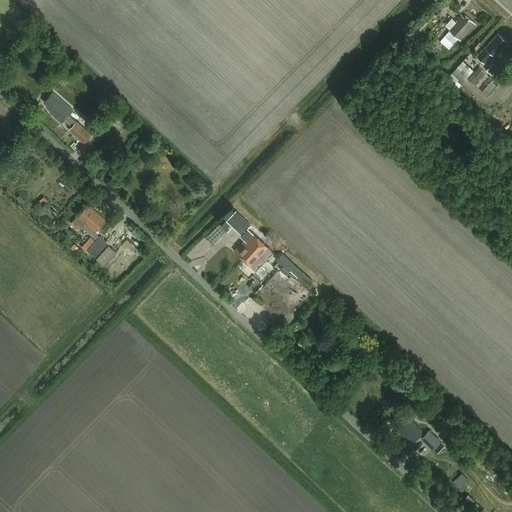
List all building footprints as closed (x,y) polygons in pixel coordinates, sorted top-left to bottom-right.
[(448,49),(454,43),(458,39),(460,40),(475,24),(466,15),(464,17),(461,15),(456,21),(457,22),(449,31),(450,31),(446,35),(440,42),(448,49)] [(498,33),(485,47),(477,56),(483,63),(492,54),(493,55),(506,41),(498,33)] [(463,61),(451,75),(461,83),(473,70),(463,61)] [(501,70),(498,68),(495,64),(493,63),(492,64),(487,70),(486,70),(491,75),(493,73),(496,75),(501,70)] [(472,84),(484,72),(479,67),(467,79),(472,84)] [(504,85),(511,77),(506,72),(498,80),(504,85)] [(52,92),(44,102),(48,105),(46,107),(51,111),(50,112),(61,123),(65,119),(72,126),(69,129),(84,143),(92,134),(77,121),(69,114),(73,110),(52,92)] [(78,230),(83,225),(85,223),(95,232),(105,220),(89,206),(87,209),(85,207),(75,218),(71,223),(78,230)] [(226,220),(234,213),(230,209),(222,216),(226,220)] [(227,232),(232,227),(241,235),(240,237),(244,241),(234,251),(243,259),(260,240),(254,234),(248,229),(251,225),(236,211),(226,221),(221,226),(227,232)] [(116,251),(99,236),(87,249),(103,265),(116,251)] [(260,240),(243,259),(252,267),(267,250),(265,248),(267,246),(260,240)] [(313,280),(282,253),(276,260),(306,287),(313,280)] [(350,330),(339,320),(336,323),(347,333),(350,330)] [(411,444),(423,432),(410,420),(411,419),(403,411),(399,416),(399,415),(393,422),(395,423),(393,426),(411,444)] [(429,428),(421,437),(433,449),(441,440),(429,428)] [(453,481),(461,488),(470,479),(462,472),(453,481)]
